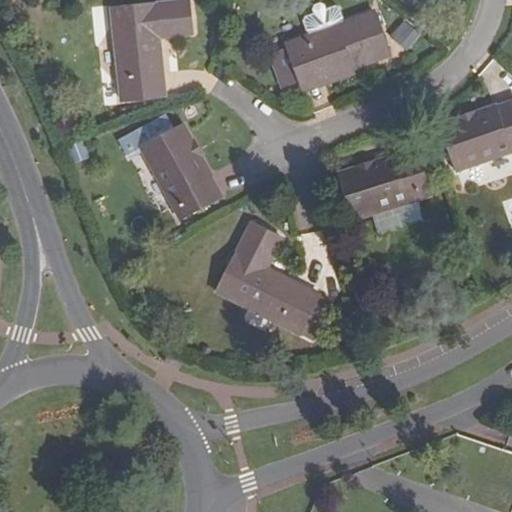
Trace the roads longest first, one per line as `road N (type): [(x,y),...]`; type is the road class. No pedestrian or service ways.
road 1 (residential): [(511,323),(428,369),(311,409),(188,436)]
road 2 (residential): [(203,503),(416,421),(511,373)]
road 3 (residential): [(272,157),(407,100),(460,57),(483,0)]
road 4 (tertiary): [(111,371),(30,211)]
road 5 (tertiary): [(30,211),(27,315),(10,380)]
